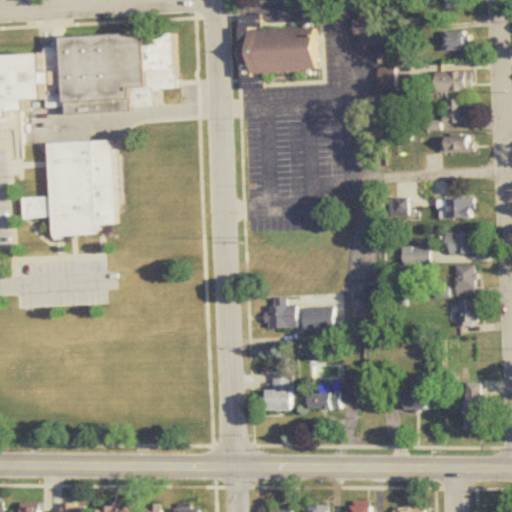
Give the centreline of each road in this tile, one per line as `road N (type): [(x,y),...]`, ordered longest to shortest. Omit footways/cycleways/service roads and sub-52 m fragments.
road 1 (residential): [(216,0),(239,511)]
road 2 (tertiary): [(511,470),(0,466)]
road 3 (residential): [(502,0),(511,261)]
road 4 (residential): [(217,1),(0,10)]
